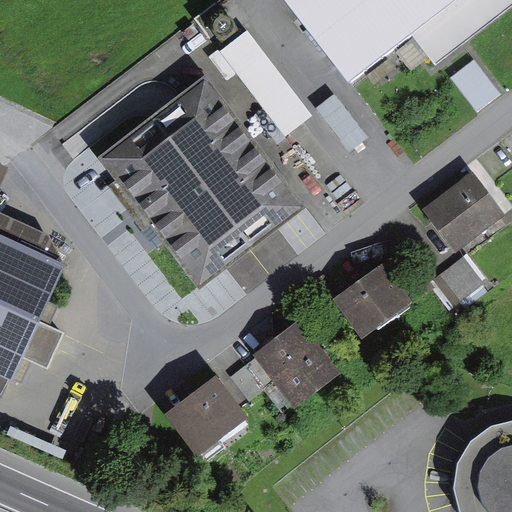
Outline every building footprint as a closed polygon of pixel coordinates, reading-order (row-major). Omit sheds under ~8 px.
[(511,0),(278,0),(345,88),(414,36),(435,63),(511,5),(511,0)] [(215,56),(115,132),(151,180),(208,256),(309,180),(215,56)] [(452,84),(477,120),(500,104),(476,68),(452,84)] [(317,120),(350,163),(368,149),(334,106),(317,120)] [(511,198),(483,157),(426,197),(454,238),(511,198)] [(0,381),(12,386),(61,272),(47,249),(0,229),(0,175),(2,172),(0,170),(0,381)] [(347,274),(376,315),(425,281),(396,240),(347,274)] [(489,275),(470,247),(440,268),(459,296),(489,275)] [(269,330),(308,384),(350,354),(312,300),(269,330)] [(228,351),(180,385),(218,435),(266,401),(228,351)] [(511,511),(511,418),(487,421),(466,433),(452,454),(451,478),(458,506),(461,511),(511,511)]
